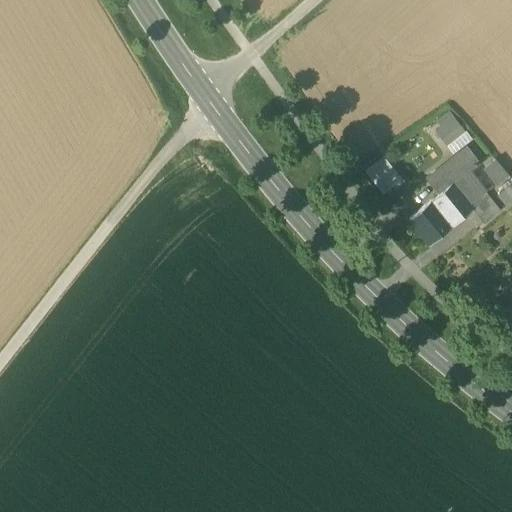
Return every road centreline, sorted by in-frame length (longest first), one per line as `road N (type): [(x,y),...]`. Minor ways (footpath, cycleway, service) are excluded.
road 1 (tertiary): [(511,414),(386,312),(208,105)]
road 2 (unclassified): [(0,364),(208,105)]
road 3 (unclassified): [(316,0),(208,105)]
road 4 (tertiary): [(208,105),(139,0)]
